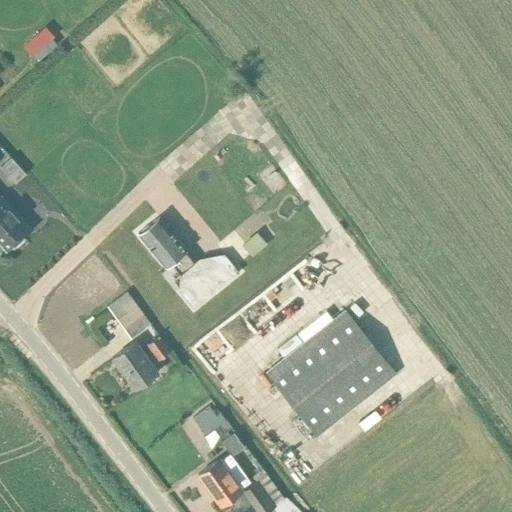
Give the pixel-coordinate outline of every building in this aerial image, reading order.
[(39,57),(63,37),(50,22),(27,42),(39,57)] [(17,142),(9,149),(26,168),(38,157),(29,147),(25,150),(17,142)] [(0,243),(2,245),(6,246),(8,247),(30,228),(2,196),(0,197),(0,243)] [(186,249),(159,216),(138,233),(165,266),(171,262),(188,282),(172,295),(185,311),(197,325),(251,281),(226,251),(202,271),(184,250),(186,249)] [(242,238),(251,253),(274,238),(264,222),(242,238)] [(131,338),(150,323),(127,291),(107,305),(131,338)] [(396,373),(345,309),(266,372),(317,436),(396,373)] [(159,360),(170,351),(158,334),(146,343),(159,360)] [(158,370),(136,340),(112,358),(134,388),(158,370)] [(215,409),(213,405),(194,418),(205,436),(228,421),(224,414),(221,417),(215,409)] [(297,413),(289,419),(305,439),(312,433),(297,413)] [(215,464),(214,462),(198,474),(220,504),(236,493),(235,492),(251,481),(230,452),(215,464)] [(251,476),(257,484),(242,494),(254,511),(266,511),(285,499),(262,468),(251,476)]
